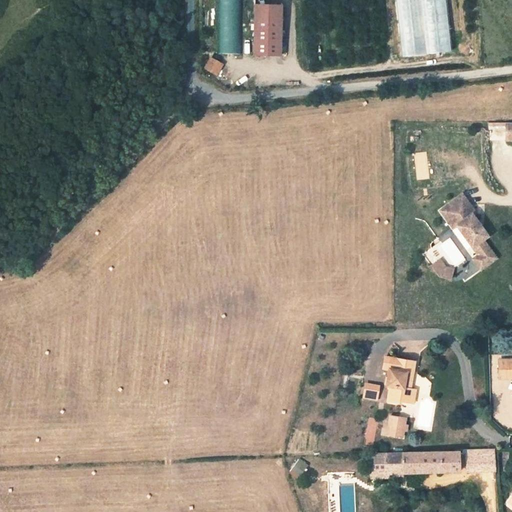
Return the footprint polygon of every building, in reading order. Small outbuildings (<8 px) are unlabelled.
[(240,0),(218,0),(217,55),(240,55),(240,0)] [(451,51),(447,0),(397,0),(402,55),(451,51)] [(283,5),(255,3),(255,55),(282,56),(283,5)] [(204,68),(217,76),(225,63),(212,55),(204,68)] [(489,123),(490,139),(500,139),(500,138),(506,138),(506,122),(489,123)] [(463,195),(448,205),(461,223),(457,225),(479,255),(474,259),(481,269),(497,258),(484,240),(489,236),(473,214),(476,212),(463,195)] [(461,223),(448,205),(441,211),(454,228),(457,225),(461,223)] [(442,256),(432,264),(444,281),(455,273),(442,256)] [(414,361),(387,357),(385,369),(389,369),(386,386),(390,386),(388,401),(400,403),(401,401),(411,403),(413,389),(410,389),(403,388),(406,372),(412,373),(414,361)] [(511,359),(499,360),(499,374),(511,374),(511,359)] [(412,373),(406,372),(403,388),(410,389),(412,373)] [(390,416),(389,426),(396,427),(398,417),(390,416)] [(375,445),(377,418),(367,417),(365,445),(375,445)] [(389,426),(387,435),(403,437),(406,418),(398,417),(396,427),(389,426)] [(459,471),(458,451),(403,452),(388,453),(388,473),(404,472),(420,472),(429,472),(429,467),(439,467),(439,472),(459,471)]
